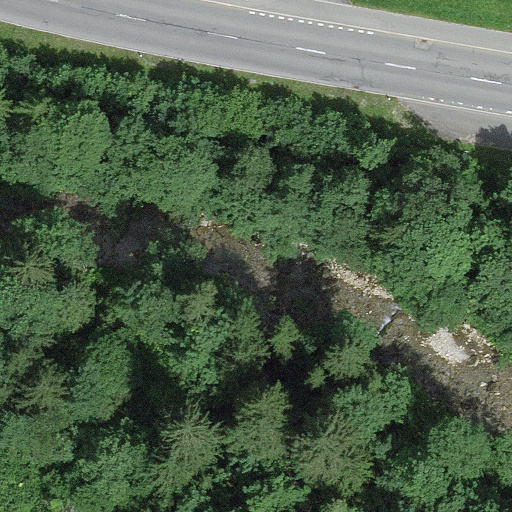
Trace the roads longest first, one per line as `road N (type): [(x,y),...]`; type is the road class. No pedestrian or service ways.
road 1 (tertiary): [(57,0),(305,48)]
road 2 (tertiary): [(305,48),(511,83)]
